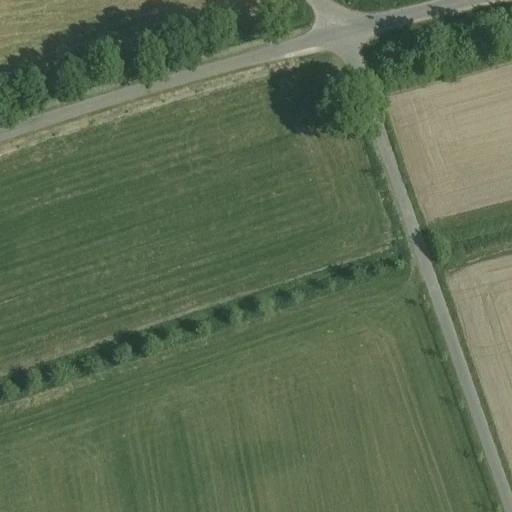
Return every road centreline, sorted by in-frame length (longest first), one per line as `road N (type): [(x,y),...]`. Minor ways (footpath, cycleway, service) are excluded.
road 1 (unclassified): [(503,511),(335,24)]
road 2 (unclassified): [(335,24),(0,124)]
